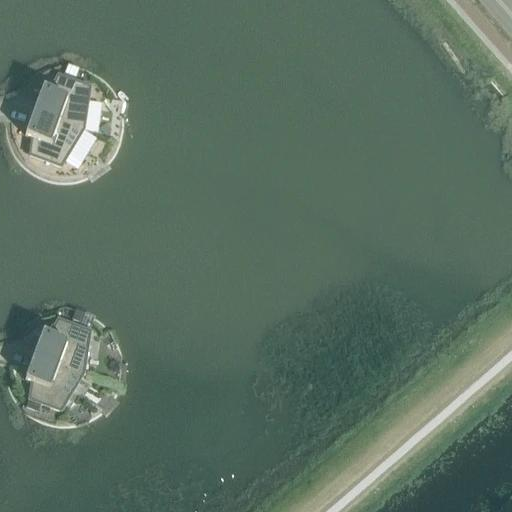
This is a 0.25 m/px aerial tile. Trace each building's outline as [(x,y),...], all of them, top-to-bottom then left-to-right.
[(42,90),(33,114),(83,132),(89,90),(58,78),(49,93),(42,90)] [(83,132),(33,114),(24,138),(32,141),(29,158),(60,169),(83,132)] [(83,316),(74,313),(71,322),(80,325),(83,316)] [(42,335),(33,359),(83,377),(89,334),(58,323),(49,337),(42,335)] [(83,377),(33,359),(24,382),(32,385),(29,401),(29,402),(26,409),(34,412),(37,405),(60,413),(68,401),(83,377)]
